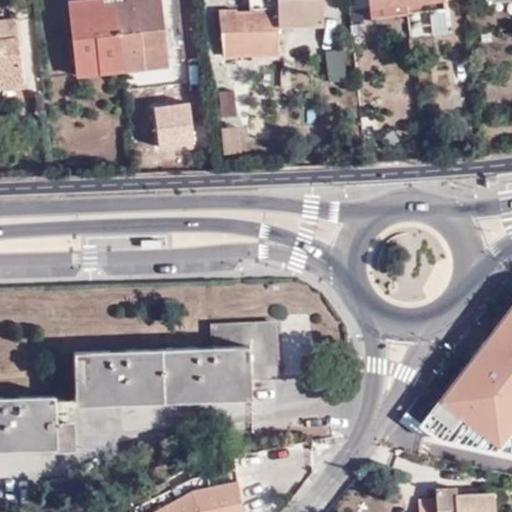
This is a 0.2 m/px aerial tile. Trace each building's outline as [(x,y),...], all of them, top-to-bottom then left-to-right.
[(98,73),(123,70),(120,32),(117,0),(99,0),(69,3),(74,63),(97,61),(98,73)] [(117,0),(120,32),(123,70),(143,69),(142,56),(166,55),(161,0),(117,0)] [(321,0),(246,0),(247,13),(235,13),(235,11),(217,11),(222,48),(246,47),(246,37),(279,37),(279,24),(323,23),(321,0)] [(448,32),(444,0),(371,0),(373,15),(431,10),(434,35),(448,32)] [(0,87),(23,84),(15,18),(0,20),(0,87)] [(280,56),(279,37),(246,37),(246,47),(222,48),(224,57),(280,56)] [(167,66),(166,55),(142,56),(143,69),(167,66)] [(97,61),(74,63),(75,75),(98,73),(97,61)] [(472,84),(470,61),(454,62),(456,86),(472,84)] [(433,85),(432,73),(421,74),(422,85),(433,85)] [(238,151),(237,126),(220,127),(223,152),(238,151)] [(511,281),(508,280),(476,320),(489,325),(510,332),(511,327),(511,281)] [(209,347),(74,353),(76,403),(249,396),(249,377),(274,376),(272,324),(209,327),(209,347)] [(510,332),(489,325),(483,343),(503,352),(510,332)] [(474,341),(468,336),(462,342),(469,347),(474,341)] [(73,426),(55,426),(54,396),(0,398),(0,447),(55,446),(56,451),(74,451),(73,426)] [(238,511),(231,469),(192,476),(133,509),(134,511),(238,511)] [(437,490),(437,498),(437,511),(495,511),(494,494),(476,495),(456,496),(456,491),(456,488),(437,490)] [(437,511),(437,498),(419,500),(419,511),(437,511)]
